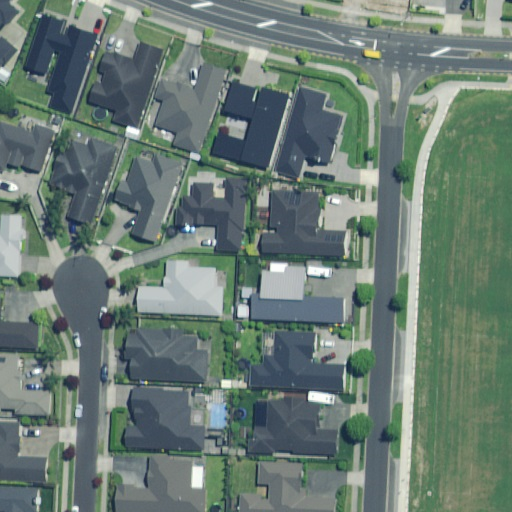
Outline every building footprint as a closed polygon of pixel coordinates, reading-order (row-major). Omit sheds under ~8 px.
[(9,5),(14,0),(13,0),(0,0),(0,71),(4,67),(6,69),(21,54),(0,34),(6,28),(8,30),(21,16),(9,5)] [(44,17),(27,69),(48,76),(54,78),(49,91),(56,94),(51,108),(74,116),(101,36),(73,26),(66,24),(44,17)] [(97,83),(91,103),(106,109),(107,105),(120,110),(116,119),(139,127),(165,50),(143,43),(136,63),(133,62),(134,59),(116,53),(115,56),(107,54),(101,72),(109,75),(105,86),(97,83)] [(227,71),(205,64),(196,90),(164,79),(157,100),(166,103),(158,127),(180,134),(176,146),(200,154),(227,71)] [(258,89),(234,82),(226,112),(255,120),(248,142),(220,134),(214,154),(270,169),(291,95),(264,88),(263,91),(258,89)] [(328,96),(302,89),(278,171),(301,177),(307,159),(331,166),(344,118),(323,112),(328,96)] [(7,171),(9,165),(22,169),(23,167),(43,173),(55,131),(38,126),(35,134),(2,124),(0,130),(0,129),(0,181),(4,170),(7,171)] [(67,150),(64,149),(56,171),(59,172),(55,186),(77,194),(69,218),(82,222),(93,226),(119,149),(92,140),(90,147),(70,140),(67,150)] [(184,166),(158,156),(155,164),(137,158),(128,184),(123,182),(116,200),(143,210),(134,234),(157,242),(184,166)] [(181,197),(179,228),(196,228),(196,225),(220,227),(219,250),(243,251),(246,198),(251,199),(252,181),(228,180),(227,199),(215,199),(216,185),(196,184),(195,198),(181,197)] [(348,233),(320,231),(322,210),(319,209),(320,194),(274,192),(272,229),(279,229),(278,234),(263,234),(262,252),(347,257),(348,233)] [(22,241),(24,241),(25,229),(22,229),(23,217),(2,216),(1,237),(0,236),(0,276),(20,278),(22,241)] [(190,268),(190,263),(169,262),(167,289),(141,287),(140,312),(222,316),(224,288),(215,288),(216,269),(190,268)] [(307,268),(287,267),(287,273),(263,272),(262,294),(253,294),(252,319),(345,323),(346,299),(306,297),(307,268)] [(3,295),(0,294),(0,347),(41,350),(42,325),(2,323),(3,295)] [(248,306),(238,306),(237,318),(248,319),(248,306)] [(139,329),(139,335),(129,335),(128,360),(134,361),(133,380),(207,384),(209,353),(200,352),(201,339),(184,338),(185,331),(139,329)] [(278,336),(264,336),(264,347),(277,347),(277,357),(266,357),(266,367),(252,366),(252,386),(346,389),(347,366),(315,365),(317,334),(278,333),(278,336)] [(19,356),(0,355),(0,413),(2,414),(2,417),(17,418),(17,414),(50,416),(51,389),(22,388),(22,371),(18,371),(19,356)] [(221,377),(210,377),(210,388),(220,388),(221,377)] [(134,410),(137,410),(136,419),(139,419),(138,428),(128,427),(127,447),(204,452),(206,428),(191,427),(193,409),(190,408),(191,393),(136,389),(134,410)] [(276,454),(277,449),(295,450),(294,454),(337,457),(339,431),(319,430),(321,402),(267,399),(264,428),(254,427),(253,441),(250,440),(250,452),(276,454)] [(22,423),(0,422),(0,481),(47,482),(47,458),(21,458),(22,423)] [(151,457),(150,489),(135,489),(135,485),(117,484),(116,511),(205,511),(206,490),(192,489),(193,462),(172,461),(173,458),(151,457)] [(255,484),(257,484),(257,494),(242,494),(241,511),(335,511),(336,499),(310,498),(301,491),(302,465),(256,462),(255,484)] [(0,511),(38,511),(39,489),(0,487),(0,511)]
